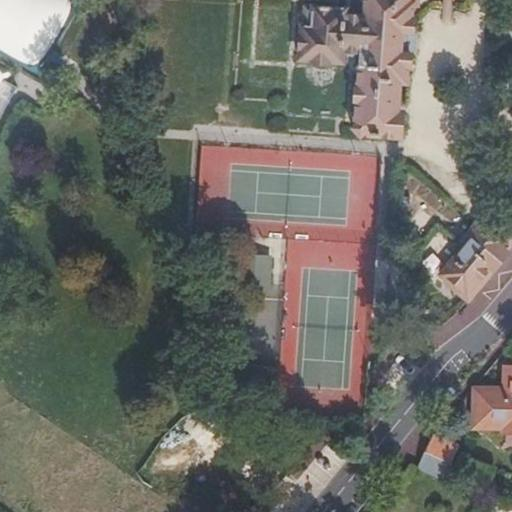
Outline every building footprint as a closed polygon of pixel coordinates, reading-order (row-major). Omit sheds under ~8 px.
[(355,6),(309,2),(304,53),(351,58),(352,50),(369,51),(362,130),(404,135),(407,105),(402,105),(404,79),(409,80),(417,7),(421,7),(421,0),(373,0),(372,15),(355,13),(355,6)] [(442,277),(466,298),(511,241),(511,229),(488,210),(463,242),(466,244),(442,277)] [(440,215),(422,232),(444,254),(461,238),(440,215)] [(406,242),(392,259),(403,267),(416,251),(406,242)] [(403,284),(388,303),(397,311),(413,292),(403,284)] [(503,391),(477,391),(477,427),(511,427),(511,368),(503,368),(503,391)] [(426,449),(451,461),(456,450),(431,438),(426,449)] [(444,476),(451,461),(426,449),(419,465),(444,476)]
